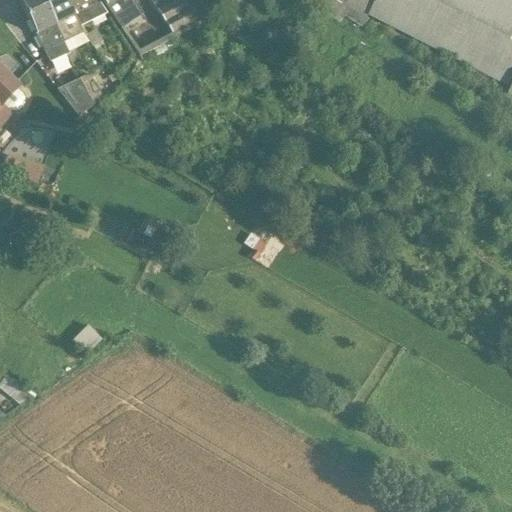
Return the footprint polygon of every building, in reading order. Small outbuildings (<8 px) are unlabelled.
[(63,45),(64,44),(40,0),(18,0),(44,54),(49,65),(66,57),(69,55),(68,54),(63,45)] [(40,0),(64,44),(82,36),(61,0),(40,0)] [(61,0),(82,36),(82,35),(80,29),(107,16),(96,1),(94,1),(93,0),(61,0)] [(100,0),(107,11),(120,32),(142,16),(133,1),(134,0),(100,0)] [(186,10),(180,0),(178,0),(154,13),(170,35),(172,34),(175,40),(202,26),(191,8),(186,10)] [(350,10),(333,0),(301,0),(340,25),(345,19),(350,10)] [(511,89),(511,88),(511,0),(377,0),(369,17),(511,89)] [(102,42),(94,31),(85,37),(93,48),(102,42)] [(81,63),(75,50),(68,54),(69,55),(66,57),(70,67),(81,63)] [(22,107),(23,104),(23,101),(22,98),(21,95),(16,91),(18,88),(0,70),(0,108),(2,106),(12,113),(15,113),(18,112),(20,110),(22,107)] [(82,79),(96,105),(102,101),(88,76),(82,79)] [(94,107),(96,105),(82,79),(79,81),(56,91),(78,119),(94,107)] [(38,186),(44,172),(7,157),(1,172),(38,187),(38,186)] [(28,230),(4,240),(10,257),(35,248),(28,230)] [(144,249),(154,254),(158,245),(148,240),(144,249)] [(88,336),(75,350),(88,362),(101,349),(88,336)] [(0,395),(0,398),(21,411),(29,399),(6,385),(0,395)]
